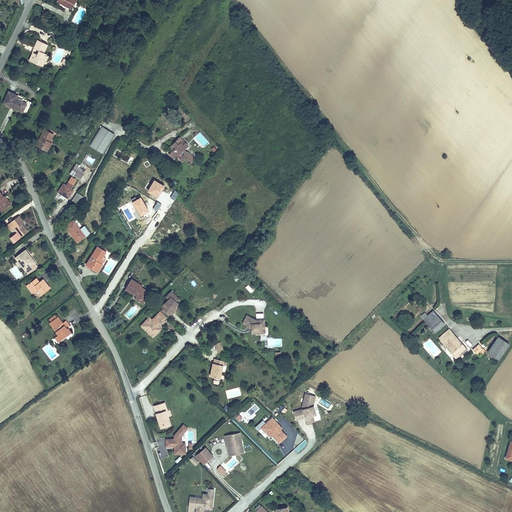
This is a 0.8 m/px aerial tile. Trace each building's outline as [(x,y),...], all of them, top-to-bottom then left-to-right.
[(67,36),(72,40),(77,36),(71,31),(67,36)] [(32,53),(28,61),(35,64),(39,58),(40,59),(43,54),(44,52),(41,51),(46,43),(36,38),(31,47),(37,49),(35,54),(32,53)] [(39,58),(35,64),(39,66),(45,55),(43,54),(40,59),(39,58)] [(14,107),(23,112),(27,101),(18,97),(19,95),(9,90),(4,103),(11,106),(13,102),(15,104),(14,107)] [(88,143),(101,151),(113,133),(100,125),(88,143)] [(34,143),(45,150),(48,145),(45,142),(51,133),(43,128),(34,143)] [(173,156),(176,153),(178,150),(187,158),(189,157),(191,158),(197,151),(188,143),(186,145),(183,142),(188,137),(186,135),(184,137),(181,134),(182,132),(180,130),(170,142),(174,146),(169,151),(173,156)] [(178,150),(176,153),(185,161),(187,158),(178,150)] [(76,161),(85,167),(87,163),(79,157),(76,161)] [(69,173),(77,179),(82,171),(77,167),(79,164),(75,162),(69,173)] [(165,184),(154,178),(147,189),(159,196),(165,184)] [(57,192),(65,198),(71,189),(69,188),(70,185),(66,183),(65,185),(62,183),(57,192)] [(0,204),(1,206),(10,199),(4,191),(1,192),(0,190),(0,204)] [(77,192),(71,200),(78,204),(83,196),(77,192)] [(141,195),(132,200),(140,215),(149,209),(141,195)] [(158,210),(161,203),(157,201),(153,208),(158,210)] [(9,219),(14,226),(19,233),(26,227),(23,222),(22,223),(20,221),(23,219),(18,213),(9,219)] [(10,229),(14,226),(9,219),(5,222),(10,229)] [(73,219),(63,227),(75,242),(89,232),(83,225),(79,228),(73,219)] [(87,265),(98,272),(104,264),(100,261),(107,251),(99,246),(87,265)] [(24,267),(34,260),(25,247),(15,254),(24,267)] [(41,292),(50,286),(43,276),(38,280),(34,276),(25,283),(31,290),(38,286),(41,292)] [(132,297),(136,299),(140,294),(144,297),(146,293),(143,291),(145,287),(141,284),(142,283),(131,276),(124,286),(131,291),(133,289),(136,291),(134,293),(132,297)] [(248,284),(245,287),(250,292),(254,289),(248,284)] [(163,304),(164,305),(170,311),(172,313),(175,309),(174,308),(176,305),(179,306),(179,303),(178,302),(179,300),(177,299),(173,295),(176,292),(172,289),(167,295),(169,297),(163,304)] [(140,294),(136,299),(141,302),(144,297),(140,294)] [(164,305),(161,307),(168,314),(170,311),(164,305)] [(161,307),(158,310),(165,317),(168,314),(161,307)] [(142,322),(147,328),(149,326),(151,330),(154,328),(156,331),(162,326),(161,324),(166,318),(165,317),(158,310),(153,316),(150,313),(142,322)] [(431,334),(442,323),(429,311),(419,321),(431,334)] [(255,333),(261,334),(262,331),(264,329),(268,330),(268,321),(260,320),(250,313),(245,321),(250,324),(249,326),(253,328),(254,331),(256,331),(255,333)] [(69,323),(64,317),(61,319),(56,314),(46,321),(56,333),(53,335),(57,342),(71,331),(67,325),(69,323)] [(149,326),(147,328),(153,334),(156,331),(154,328),(151,330),(149,326)] [(435,340),(445,349),(456,338),(446,329),(435,340)] [(456,338),(445,349),(454,358),(467,345),(458,336),(456,338)] [(509,344),(498,337),(487,353),(497,360),(509,344)] [(483,352),(475,344),(469,351),(473,355),(477,352),(480,355),(483,352)] [(217,380),(218,379),(219,374),(220,374),(222,361),(225,362),(226,356),(215,354),(214,359),(211,359),(209,372),(212,373),(211,378),(212,379),(217,380)] [(316,395),(305,392),(302,406),(302,408),(293,411),(296,420),(305,417),(307,422),(314,420),(313,415),(317,413),(314,404),(316,395)] [(154,405),(160,424),(169,421),(165,408),(167,407),(165,401),(154,405)] [(283,413),(287,410),(283,404),(278,408),(283,413)] [(272,416),(260,427),(268,435),(273,435),(279,442),(286,435),(280,429),(283,427),(272,416)] [(174,437),(166,438),(166,447),(174,446),(174,454),(186,454),(186,442),(182,442),(182,435),(189,427),(183,423),(174,434),(174,437)] [(242,451),(238,430),(223,434),(226,444),(228,446),(229,451),(236,449),(237,452),(242,451)] [(237,452),(236,449),(229,451),(228,446),(226,444),(228,454),(237,452)] [(495,444),(490,459),(495,460),(499,446),(495,444)] [(206,446),(196,455),(204,464),(214,456),(206,446)] [(195,465),(199,461),(193,455),(189,459),(195,465)] [(222,475),(226,471),(221,465),(217,469),(222,475)] [(212,505),(213,488),(208,487),(207,493),(207,495),(207,497),(202,497),(189,496),(188,506),(196,506),(195,511),(202,511),(203,507),(208,507),(211,508),(212,505)] [(253,508),(256,511),(266,511),(258,503),(253,508)]
